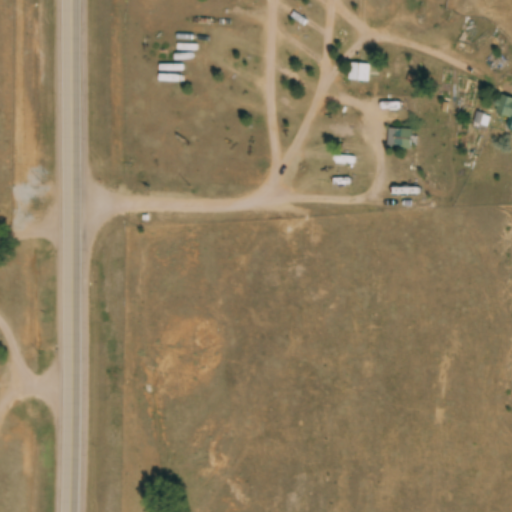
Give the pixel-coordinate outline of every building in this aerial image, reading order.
[(368,85),(370,67),(350,65),(348,83),(368,85)] [(510,120),(507,131),(511,132),(511,100),(500,97),(494,114),(510,120)] [(412,152),(412,132),(388,132),(388,152),(412,152)] [(356,176),(332,177),(333,186),(356,184),(356,176)] [(392,210),(414,210),(414,198),(392,198),(392,210)]
